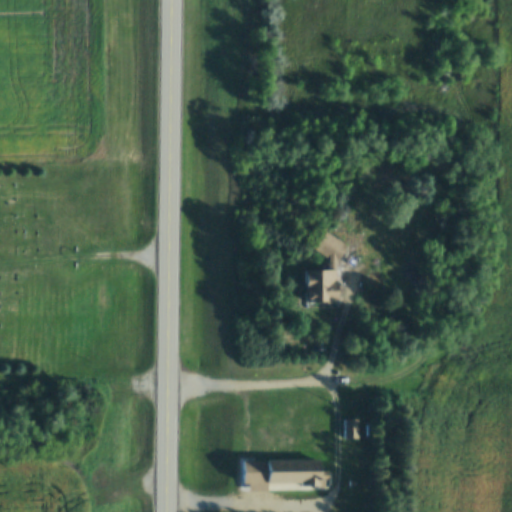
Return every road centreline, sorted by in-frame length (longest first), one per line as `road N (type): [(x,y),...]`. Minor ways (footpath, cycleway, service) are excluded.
road 1 (secondary): [(172,511),(176,0)]
road 2 (track): [(511,370),(336,384)]
